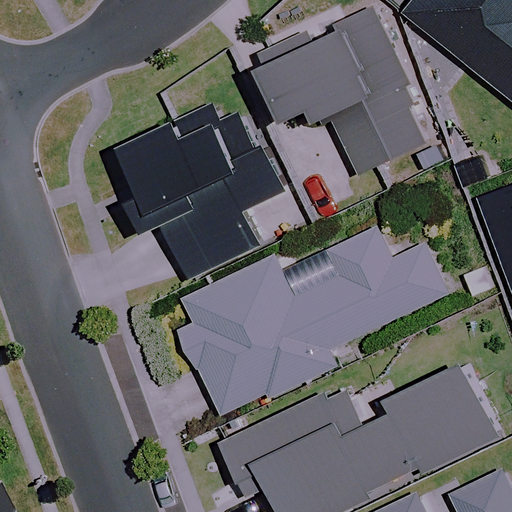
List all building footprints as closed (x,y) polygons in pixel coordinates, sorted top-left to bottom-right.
[(299,109),(324,98),(330,111),(339,106),(367,167),(433,138),(408,80),(417,76),(382,0),(381,0),(272,49),(299,109)] [(511,0),(424,0),(415,12),(511,89),(511,0)] [(173,215),(200,270),(267,238),(250,203),(293,183),(271,138),(261,142),(244,107),(227,115),(219,99),(187,114),(185,111),(134,136),(158,184),(143,191),(158,222),(173,215)] [(511,183),(486,194),(511,262),(511,183)] [(394,257),(381,226),(288,268),(281,252),(191,292),(203,319),(188,325),(229,414),(342,363),(334,346),(452,292),(429,241),(394,257)] [(338,395),(334,386),(230,436),(256,491),(275,481),(290,511),(337,511),(506,431),(470,357),(396,392),(402,406),(371,421),(355,386),(338,395)] [(511,511),(511,484),(506,471),(463,491),(458,478),(420,496),(385,511),(511,511)]
